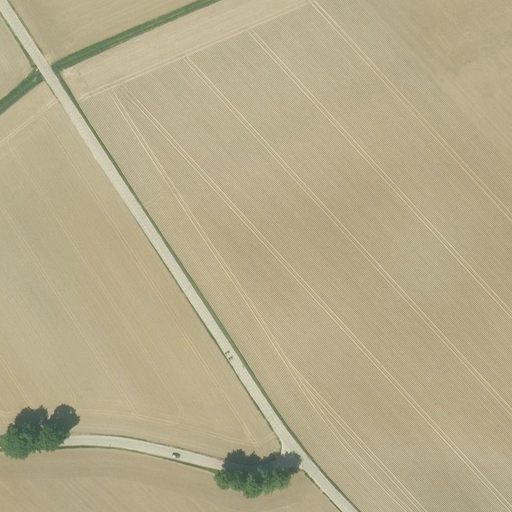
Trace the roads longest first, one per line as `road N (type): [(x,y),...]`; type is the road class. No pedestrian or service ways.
road 1 (tertiary): [(297,452),(0,1)]
road 2 (unclassified): [(0,446),(118,442),(261,474),(297,452)]
